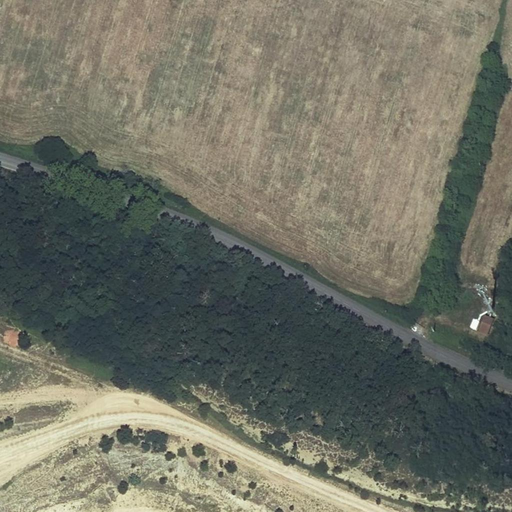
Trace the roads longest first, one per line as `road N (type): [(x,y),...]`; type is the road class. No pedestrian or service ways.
road 1 (tertiary): [(511,382),(415,341),(239,245),(0,159)]
road 2 (track): [(511,0),(415,341)]
road 3 (track): [(70,372),(156,421),(375,511)]
road 4 (track): [(156,421),(85,420),(0,457)]
